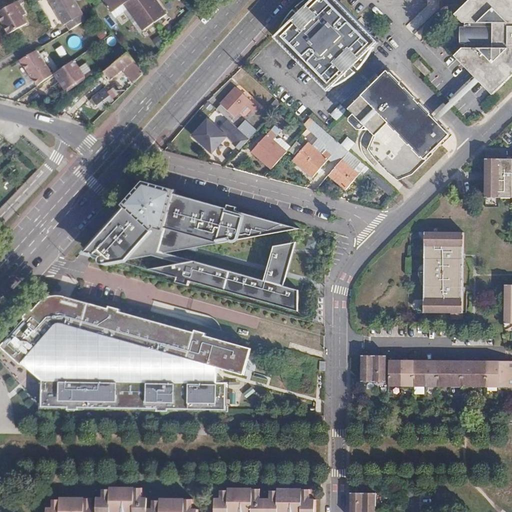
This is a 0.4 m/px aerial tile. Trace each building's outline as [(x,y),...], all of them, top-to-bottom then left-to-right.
[(27,11),(20,0),(0,11),(0,19),(9,34),(30,22),(24,13),(27,11)] [(67,33),(84,23),(69,0),(44,0),(61,27),(63,26),(67,33)] [(155,24),(138,0),(108,0),(104,3),(112,14),(125,5),(129,11),(144,32),(155,24)] [(138,0),(155,24),(166,17),(154,0),(138,0)] [(382,46),(357,18),(355,20),(336,0),(308,0),(309,0),(300,10),(302,11),(299,15),(297,12),(287,23),(281,32),(276,38),(332,95),(336,92),(351,83),(357,79),(359,76),(356,72),(358,70),(361,74),(365,70),(368,66),(371,61),(374,57),(376,52),(378,51),(382,46)] [(482,82),(494,94),(511,76),(511,0),(471,0),(456,15),(464,23),(464,25),(466,25),(465,29),(463,28),(460,46),(463,47),(462,49),(460,49),(460,51),(455,55),(478,79),(482,82)] [(125,5),(112,14),(117,20),(129,11),(125,5)] [(34,52),(18,62),(37,86),(53,76),(34,52)] [(113,78),(134,62),(128,53),(106,70),(113,78)] [(426,77),(430,72),(418,60),(414,64),(426,77)] [(78,69),(73,62),(54,75),(65,90),(84,77),(78,69)] [(85,64),(78,69),(84,77),(91,72),(85,64)] [(435,119),(392,75),(384,75),(349,109),(355,114),(351,118),(351,121),(359,130),(367,130),(369,128),(376,136),(370,149),(372,152),(373,154),(375,156),(377,157),(378,159),(380,161),(382,163),(384,164),(386,166),(388,167),(390,169),(389,170),(395,177),(396,176),(399,179),(412,174),(428,158),(428,153),(433,153),(433,149),(438,149),(442,145),(437,145),(437,140),(447,139),(449,137),(450,133),(447,131),(440,131),(440,126),(442,126),(439,122),(435,119)] [(478,79),(435,119),(439,122),(482,82),(478,79)] [(237,87),(216,111),(230,123),(243,110),(246,112),(250,108),(255,112),(259,108),(237,87)] [(101,109),(112,99),(104,89),(96,95),(99,99),(95,102),(101,109)] [(274,112),(282,103),(277,99),(269,107),(274,112)] [(309,127),(314,121),(310,118),(305,124),(309,127)] [(221,145),(235,128),(227,121),(220,129),(217,127),(217,125),(215,123),(214,125),(208,119),(193,136),(213,154),(218,147),(220,148),(222,146),(221,145)] [(250,140),(258,131),(246,121),(238,130),(250,140)] [(304,144),(314,133),(320,126),(316,122),(300,140),(304,144)] [(327,146),(334,138),(320,126),(314,133),(327,146)] [(252,151),(274,171),(289,154),(275,141),(277,139),(275,137),(279,133),(273,128),(252,151)] [(244,147),(250,140),(238,130),(234,134),(239,138),(237,140),(244,147)] [(339,167),(343,162),(351,152),(350,152),(342,145),(334,138),(327,146),(321,152),(322,154),(326,150),(332,155),(329,159),(339,167)] [(349,138),(342,145),(350,152),(356,144),(349,138)] [(321,168),(329,159),(332,155),(326,150),(322,154),(321,152),(320,153),(316,150),(317,149),(315,148),(314,148),(308,143),(293,160),(314,177),(319,171),(321,168)] [(354,171),(361,162),(351,152),(343,162),(354,171)] [(511,158),(499,158),(486,158),(486,198),(511,198),(511,158)] [(369,176),(391,196),(396,191),(395,191),(361,162),(354,171),(343,162),(339,167),(331,176),(348,189),(356,181),(363,171),(369,176)] [(361,186),(369,176),(363,171),(356,181),(361,186)] [(121,226),(93,257),(100,259),(100,261),(100,262),(102,264),(104,264),(120,261),(178,277),(177,282),(189,285),(190,281),(299,312),(300,290),(285,286),(265,281),(167,253),(186,250),(197,252),(198,247),(301,229),(146,185),(126,207),(125,209),(125,213),(126,215),(129,217),(127,220),(125,218),(120,224),(121,226)] [(463,313),(463,232),(425,232),(424,313),(450,313),(463,313)] [(297,242),(275,246),(265,281),(285,286),(288,277),(297,242)] [(67,317),(69,297),(68,296),(63,295),(59,295),(54,295),(51,296),(46,298),(42,301),(43,301),(44,301),(46,301),(47,301),(48,302),(48,303),(49,304),(54,316),(67,317)] [(40,303),(2,346),(42,380),(43,380),(42,403),(42,407),(68,407),(68,409),(80,410),(81,407),(158,409),(158,411),(169,411),(169,409),(227,410),(228,383),(218,383),(219,367),(245,374),(252,348),(207,335),(207,333),(196,330),(195,332),(120,311),(121,309),(110,306),(109,308),(69,297),(67,317),(54,316),(49,304),(48,303),(48,302),(47,301),(46,301),(44,301),(43,301),(42,301),(40,303)] [(362,359),(362,378),(362,384),(374,384),(375,359),(362,359)] [(375,359),(374,384),(387,384),(387,360),(387,359),(375,359)] [(511,362),(499,363),(499,388),(511,388),(511,362)] [(390,363),(390,388),(402,388),(402,363),(390,363)] [(402,363),(402,388),(414,388),(414,363),(402,363)] [(414,363),(414,388),(426,388),(427,363),(414,363)] [(427,363),(426,388),(439,388),(439,363),(427,363)] [(439,363),(439,388),(451,388),(451,363),(439,363)] [(451,363),(451,388),(463,388),(463,363),(451,363)] [(463,363),(463,388),(475,388),(475,363),(463,363)] [(475,388),(487,388),(487,363),(475,363),(475,388)] [(487,388),(499,388),(499,363),(487,363),(487,388)] [(195,508),(195,498),(179,497),(179,499),(172,499),(172,498),(163,497),(163,499),(155,499),(155,507),(150,507),(150,497),(145,497),(145,487),(129,487),(129,489),(122,488),(122,486),(113,486),(113,488),(106,488),(106,497),(101,497),(100,507),(95,506),(96,497),(79,497),(78,499),(72,499),(72,497),(63,497),(63,499),(55,499),(55,507),(49,507),(48,511),(199,511),(200,509),(195,508)] [(317,511),(317,498),(311,498),(312,488),(296,487),(296,489),(290,489),(290,487),(279,487),(279,489),(273,489),(273,498),(262,498),(263,488),(247,487),(247,489),(239,489),(239,487),(231,487),(231,489),(223,489),(223,498),(217,498),(217,511),(317,511)] [(376,511),(376,493),(351,492),(350,511),(376,511)]
